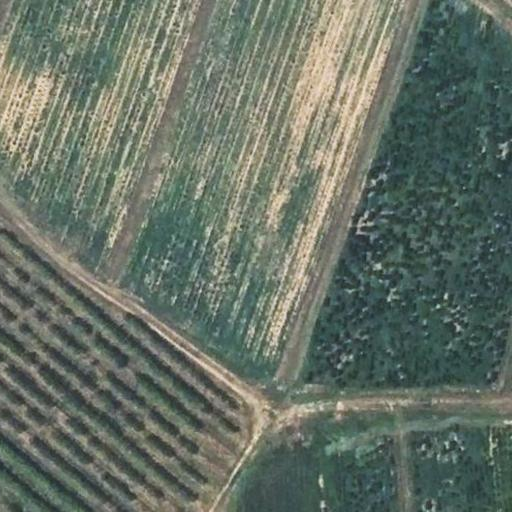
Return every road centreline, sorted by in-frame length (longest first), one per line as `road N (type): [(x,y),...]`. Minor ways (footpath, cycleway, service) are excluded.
road 1 (track): [(215,511),(277,408),(511,397)]
road 2 (track): [(277,408),(0,196)]
